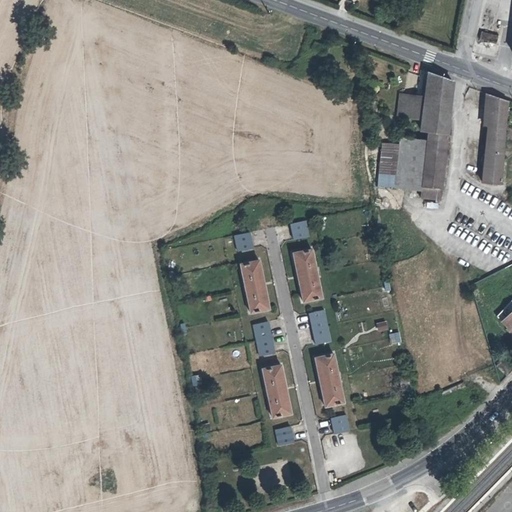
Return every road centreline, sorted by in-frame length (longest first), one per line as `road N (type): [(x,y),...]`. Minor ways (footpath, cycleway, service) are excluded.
road 1 (secondary): [(273,0),(511,90)]
road 2 (secondary): [(328,511),(433,464),(511,389)]
